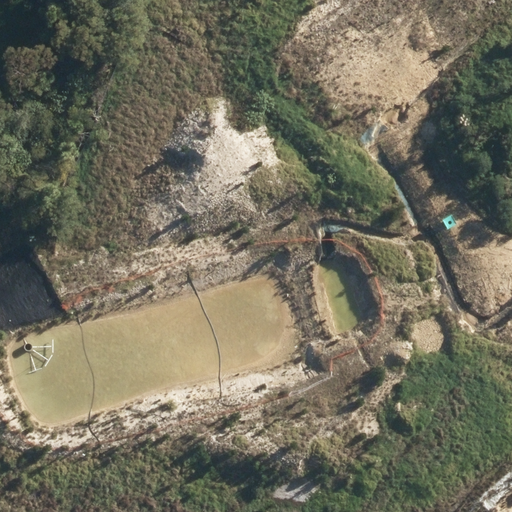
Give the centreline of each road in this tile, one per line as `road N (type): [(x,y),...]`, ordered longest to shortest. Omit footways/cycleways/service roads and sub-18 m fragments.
road 1 (secondary): [(432,0),(263,70),(0,138)]
road 2 (secondary): [(0,83),(147,53),(287,0)]
road 3 (unknown): [(407,0),(511,232)]
